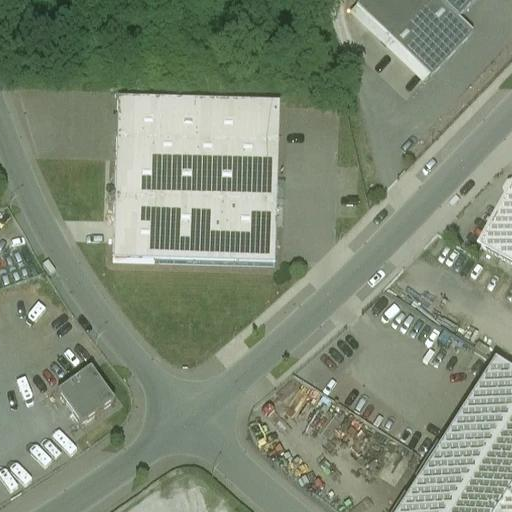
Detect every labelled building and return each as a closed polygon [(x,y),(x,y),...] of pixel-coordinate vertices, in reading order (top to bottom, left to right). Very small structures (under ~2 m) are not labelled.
[(363,0),(354,10),(429,80),(469,36),(454,23),(475,0),(363,0)] [(115,101),(111,265),(272,270),(277,107),(115,101)] [(511,196),(482,251),(511,267),(511,196)] [(496,511),(511,487),(511,378),(492,366),(396,511),(496,511)] [(89,373),(51,402),(79,438),(116,409),(89,373)] [(511,511),(511,487),(496,511),(511,511)]
